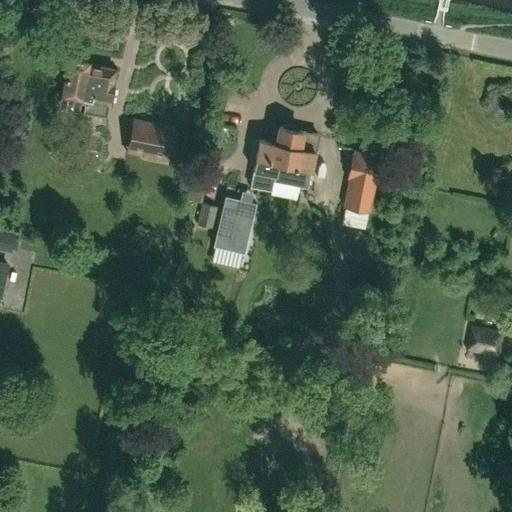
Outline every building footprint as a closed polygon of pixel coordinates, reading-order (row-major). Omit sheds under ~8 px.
[(105,116),(108,102),(115,68),(86,63),(87,60),(68,57),(61,93),(85,98),(82,112),(105,116)] [(0,105),(15,111),(18,100),(1,95),(0,99),(0,105)] [(151,121),(144,154),(168,159),(169,155),(183,158),(187,132),(174,129),(175,126),(151,121)] [(306,186),(317,133),(297,129),(294,126),(285,124),(282,126),(279,125),(277,131),(273,131),(270,142),(259,140),(253,169),(275,174),(274,180),(306,186)] [(368,214),(380,154),(353,149),(352,155),(351,154),(346,177),(348,178),(342,209),(368,214)] [(191,171),(189,180),(203,183),(205,174),(191,171)] [(244,252),(256,202),(224,195),(212,245),(214,245),(210,261),(238,268),(242,252),(244,252)] [(211,227),(217,206),(202,202),(197,223),(211,227)] [(0,247),(11,250),(15,233),(0,229),(0,247)] [(8,265),(0,262),(0,291),(3,292),(8,265)] [(466,349),(500,355),(505,329),(471,323),(466,349)]
